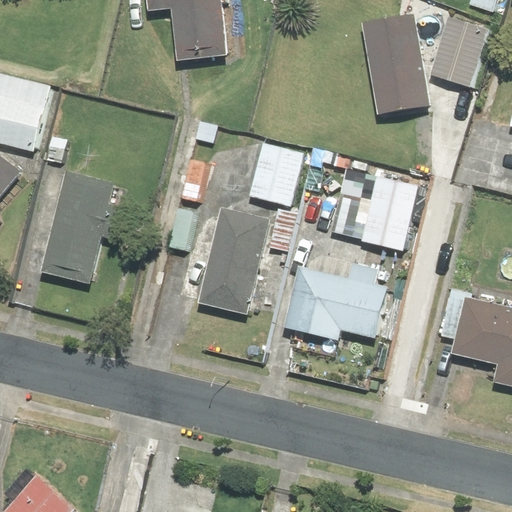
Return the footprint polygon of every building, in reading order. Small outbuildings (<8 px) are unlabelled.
[(229,0),(156,0),(158,13),(180,10),(186,63),(236,58),(229,0)] [(499,0),(478,0),(477,6),(497,11),(499,0)] [(424,16),(372,25),(387,116),(439,108),(424,16)] [(496,33),(459,20),(439,77),(476,90),(496,33)] [(0,147),(0,210),(31,174),(0,147)] [(310,155),(272,147),(261,201),(299,208),(310,155)] [(187,202),(206,206),(214,166),(195,162),(187,202)] [(76,172),(50,275),(99,287),(111,240),(121,243),(129,207),(121,205),(126,184),(76,172)] [(426,190),(386,180),(379,206),(349,198),(338,238),(410,256),(426,190)] [(206,206),(187,202),(177,251),(196,254),(206,206)] [(280,221),(231,209),(207,304),(256,317),(280,221)] [(303,214),(283,210),(281,219),(275,249),(295,253),(303,214)] [(308,269),(293,329),(348,342),(351,333),(384,341),(397,290),(308,269)] [(511,307),(476,299),(462,356),(506,367),(502,383),(511,385),(511,307)] [(49,476),(15,511),(87,511),(88,511),(49,476)]
